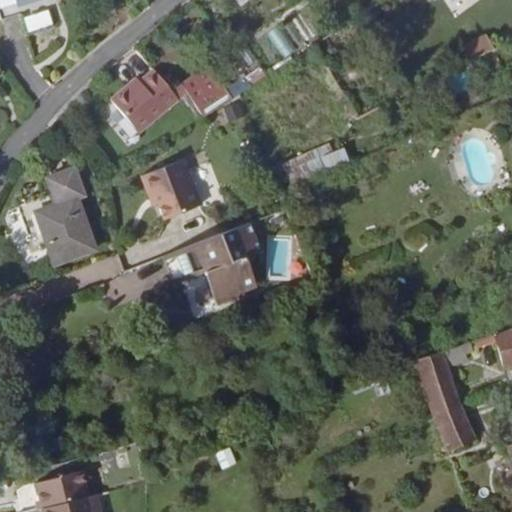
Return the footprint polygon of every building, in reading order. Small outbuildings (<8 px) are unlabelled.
[(0,0),(0,31),(1,35),(20,30),(18,20),(59,9),(59,12),(76,7),(74,0),(0,0)] [(232,0),(247,20),(255,13),(245,0),(232,0)] [(245,0),(255,13),(271,0),(245,0)] [(472,48),(511,25),(511,0),(500,0),(467,19),(475,37),(468,40),(472,48)] [(468,64),(472,70),(495,58),(490,46),(468,58),(470,63),(468,64)] [(461,67),(465,74),(472,70),(468,64),(461,67)] [(220,117),(261,91),(255,83),(234,97),(225,82),(206,95),(220,117)] [(121,113),(135,133),(180,100),(181,100),(170,85),(158,94),(143,105),(139,101),(121,113)] [(154,90),(139,101),(143,105),(158,94),(154,90)] [(180,100),(135,133),(150,152),(194,118),(180,100)] [(285,164),(293,184),(351,160),(342,140),(285,164)] [(93,182),(101,200),(123,186),(114,171),(93,182)] [(155,205),(159,215),(167,233),(201,218),(183,174),(143,191),(149,207),(155,205)] [(46,276),(89,262),(70,210),(79,206),(70,180),(37,191),(47,218),(28,224),(46,276)] [(154,217),(159,215),(155,205),(149,207),(154,217)] [(252,236),(159,268),(167,295),(203,282),(212,313),(256,298),(247,266),(260,263),(252,236)] [(473,359),(417,381),(447,430),(473,420),(451,383),(467,377),(464,369),(475,365),(473,359)] [(473,420),(447,430),(455,452),(486,442),(473,420)] [(41,494),(45,511),(75,511),(95,507),(88,482),(41,494)]
